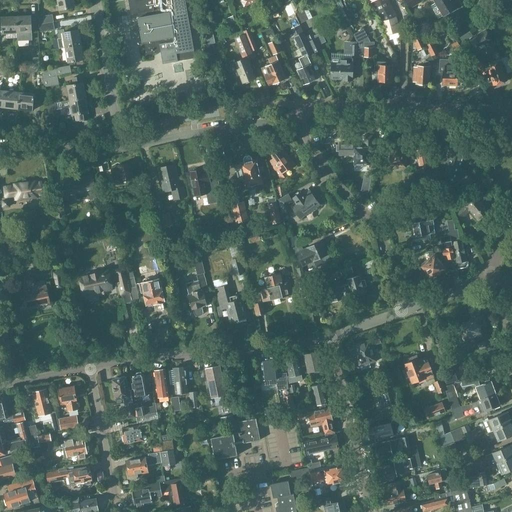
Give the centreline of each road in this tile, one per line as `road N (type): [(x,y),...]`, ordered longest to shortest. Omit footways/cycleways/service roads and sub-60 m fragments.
road 1 (residential): [(93,368),(329,338)]
road 2 (residential): [(400,312),(374,226),(290,106)]
road 3 (residential): [(511,127),(490,109),(290,106)]
road 4 (residential): [(329,338),(372,511)]
road 5 (residential): [(120,145),(290,106)]
road 6 (residential): [(120,145),(94,0)]
road 7 (residential): [(115,498),(93,368)]
